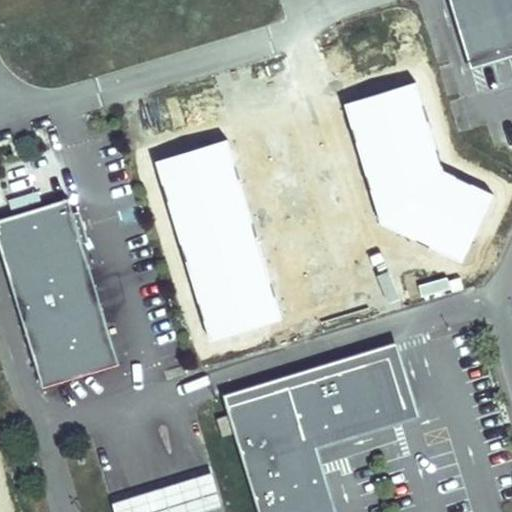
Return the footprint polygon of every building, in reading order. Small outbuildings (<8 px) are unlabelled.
[(511,0),(449,0),(469,63),(511,49),(511,0)] [(0,219),(0,248),(42,387),(120,364),(70,198),(0,219)] [(422,418),(400,348),(398,342),(224,395),(226,404),(289,385),(327,511),(338,511),(319,449),(422,418)] [(327,511),(289,385),(226,404),(259,511),(327,511)] [(217,419),(223,436),(233,433),(227,415),(217,419)] [(115,511),(194,511),(223,503),(213,472),(112,503),(115,511)]
